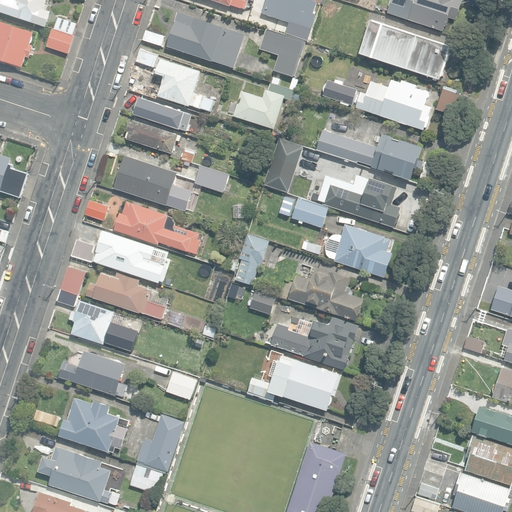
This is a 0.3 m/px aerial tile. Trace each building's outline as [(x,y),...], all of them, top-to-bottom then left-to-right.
[(0,0),(0,10),(48,27),(53,12),(48,10),(49,6),(46,5),(47,0),(0,0)] [(212,0),(231,6),(232,5),(242,8),(242,7),(246,9),(248,1),(244,0),(212,0)] [(267,0),(263,13),(312,30),(317,14),(314,13),(318,2),(311,0),(267,0)] [(391,0),(388,12),(444,30),(449,16),(457,18),(462,0),(391,0)] [(235,68),(246,34),(179,12),(168,46),(235,68)] [(55,28),(74,34),(78,23),(59,17),(55,28)] [(361,53),(440,80),(451,46),(372,20),(361,53)] [(0,59),(23,67),(27,57),(30,57),(34,44),(32,44),(36,33),(0,21),(0,59)] [(48,47),(70,54),(76,35),(74,34),(55,28),(54,28),(48,47)] [(143,38),(161,44),(164,34),(146,28),(143,38)] [(276,71),(295,77),(307,42),(268,29),(261,49),(281,55),(276,71)] [(137,61),(155,67),(159,55),(141,49),(137,61)] [(191,105),(211,111),(213,104),(204,101),(206,96),(195,93),(202,72),(162,59),(154,83),(155,83),(152,93),(159,95),(159,96),(190,106),(191,105)] [(356,107),(425,131),(434,106),(428,104),(432,91),(418,87),(419,83),(402,78),(401,82),(391,79),(389,86),(372,80),(368,91),(362,89),(356,107)] [(341,103),(350,106),(350,104),(353,105),(358,90),(343,85),(344,82),(336,79),(335,82),(329,80),(328,83),(327,83),(324,91),(325,92),(324,95),(341,101),(341,103)] [(308,94),(272,82),(269,90),(267,89),(264,97),(243,90),(235,116),(275,129),(285,99),(304,105),(308,94)] [(438,109),(456,115),(463,92),(445,86),(438,109)] [(134,113),(187,131),(190,124),(183,122),(184,118),(187,119),(188,114),(186,113),(186,112),(139,96),(134,113)] [(128,139),(173,153),(177,140),(180,141),(182,135),(134,120),(133,123),(131,122),(128,131),(129,131),(126,137),(128,138),(128,139)] [(191,131),(201,134),(204,126),(193,123),(191,131)] [(372,167),(413,179),(416,168),(422,169),(425,161),(421,160),(425,147),(401,139),(400,140),(395,139),(396,137),(383,133),(379,147),(324,130),(318,149),(358,162),(359,161),(373,165),(372,167)] [(304,147),(280,139),(267,185),(290,192),(304,147)] [(34,147),(15,141),(13,148),(32,154),(34,147)] [(182,159),(193,163),(197,152),(186,149),(182,159)] [(0,191),(2,192),(13,158),(0,153),(0,191)] [(115,188),(168,205),(178,173),(126,155),(115,188)] [(22,197),(30,173),(13,168),(14,165),(12,164),(3,191),(22,197)] [(196,183),(224,192),(230,174),(202,165),(196,183)] [(325,200),(324,203),(395,227),(396,222),(399,223),(402,214),(400,213),(402,207),(392,204),(398,185),(357,172),(354,182),(327,173),(319,198),(325,200)] [(284,196),(298,201),(299,197),(286,192),(284,196)] [(281,212),(291,215),(296,201),(286,197),(281,212)] [(293,218),(323,227),(330,207),(300,197),(293,218)] [(86,214),(105,221),(110,206),(91,200),(86,214)] [(189,250),(198,253),(202,241),(198,239),(200,234),(167,222),(170,214),(129,200),(124,213),(121,212),(115,230),(159,245),(160,242),(189,251),(189,250)] [(234,205),(234,218),(245,217),(245,205),(234,205)] [(334,260),(386,277),(393,253),(388,251),(392,238),(345,223),(342,233),(337,233),(331,235),(328,239),(326,243),(326,248),(327,252),(328,255),(330,257),(335,258),(334,260)] [(0,240),(7,243),(11,231),(0,227),(0,240)] [(158,284),(168,287),(174,268),(151,261),(152,259),(153,258),(154,254),(154,253),(154,251),(150,250),(152,245),(102,229),(99,237),(103,238),(96,261),(159,282),(158,284)] [(264,266),(272,240),(248,233),(240,261),(241,261),(235,280),(254,285),(261,265),(264,266)] [(73,255),(93,262),(96,253),(93,252),(96,245),(78,239),(73,255)] [(302,248),(320,254),(323,246),(305,241),(302,248)] [(233,259),(229,270),(234,272),(238,261),(233,259)] [(62,288),(80,295),(87,272),(69,266),(62,288)] [(290,298),(358,320),(365,298),(354,294),(355,292),(351,287),(349,286),(352,278),(317,267),(314,277),(309,276),(308,277),(298,274),(290,298)] [(88,295),(163,319),(167,307),(149,301),(153,289),(140,284),(141,279),(118,272),(116,277),(103,272),(99,285),(92,282),(88,295)] [(195,291),(210,296),(213,285),(198,281),(195,291)] [(511,287),(498,284),(491,308),(511,314),(511,287)] [(58,300),(76,306),(80,295),(62,288),(58,300)] [(278,297),(257,290),(251,308),(272,315),(278,297)] [(213,299),(221,302),(224,294),(215,291),(213,299)] [(105,343),(134,352),(143,323),(115,314),(116,311),(82,301),(78,312),(73,311),(71,319),(76,321),(72,333),(105,344),(105,343)] [(305,355),(304,356),(346,369),(360,324),(322,312),(319,321),(314,319),(308,335),(289,329),(291,326),(280,322),(273,344),(305,355)] [(273,326),(262,323),(256,340),(268,343),(273,326)] [(204,334),(215,338),(218,329),(207,326),(204,334)] [(511,328),(509,328),(503,344),(510,346),(505,359),(511,361),(511,328)] [(465,347),(482,352),(486,342),(468,336),(465,347)] [(60,374),(124,394),(128,382),(123,381),(129,362),(85,349),(84,350),(80,349),(71,354),(69,359),(65,358),(60,374)] [(329,410),(341,373),(284,354),(274,383),(253,376),(248,392),(275,401),(277,393),(329,410)] [(493,396),(511,402),(511,369),(503,367),(493,396)] [(167,391),(192,400),(199,380),(175,371),(167,391)] [(60,433),(110,450),(110,448),(114,450),(116,444),(122,447),(129,427),(127,426),(130,418),(109,411),(111,404),(95,399),(94,402),(76,395),(68,418),(65,417),(60,433)] [(511,413),(481,405),(474,430),(477,431),(476,433),(511,443),(511,413)] [(138,460),(169,471),(186,421),(163,413),(154,440),(146,438),(138,460)] [(466,469),(511,483),(511,446),(473,434),(466,456),(470,457),(466,469)] [(325,511),(345,452),(311,441),(288,511),(325,511)] [(50,483),(117,505),(120,494),(106,489),(112,470),(102,466),(104,461),(57,446),(53,458),(44,456),(40,471),(53,475),(50,483)] [(131,484),(158,493),(165,473),(138,464),(131,484)] [(453,506),(471,511),(504,511),(505,509),(508,510),(511,503),(507,501),(511,488),(461,471),(454,493),(457,494),(453,506)] [(419,493),(436,499),(440,488),(422,483),(419,493)] [(86,511),(87,508),(73,504),(74,500),(40,489),(32,511),(86,511)] [(413,510),(418,511),(438,511),(441,504),(417,497),(413,510)]
